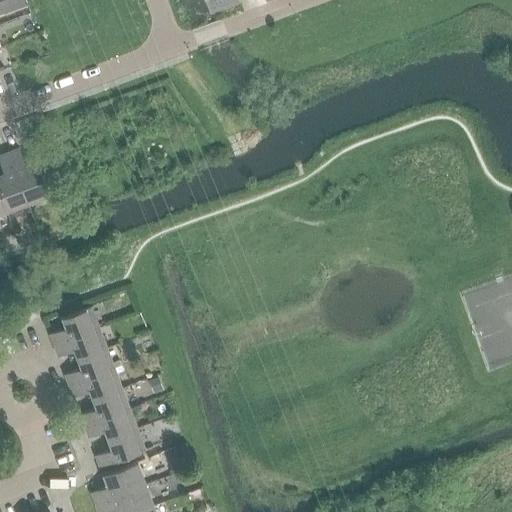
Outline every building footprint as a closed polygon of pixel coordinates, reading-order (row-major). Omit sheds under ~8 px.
[(22,0),(10,0),(14,9),(24,5),(22,0)] [(204,0),(209,12),(237,1),(236,0),(204,0)] [(7,152),(26,203),(49,195),(35,160),(24,164),(18,148),(7,152)] [(0,173),(0,197),(5,211),(26,203),(7,152),(0,154),(0,165),(3,172),(0,173)] [(47,155),(37,159),(41,170),(51,166),(47,155)] [(48,333),(52,344),(98,327),(90,306),(60,317),(64,328),(48,333)] [(76,359),(106,347),(98,327),(52,344),(57,355),(72,349),(76,359)] [(64,374),(68,385),(114,367),(106,347),(76,359),(79,368),(64,374)] [(88,390),(91,399),(121,388),(114,367),(68,385),(72,396),(88,390)] [(148,379),(153,392),(162,389),(157,376),(148,379)] [(83,425),(129,408),(121,388),(91,399),(95,408),(79,414),(83,425)] [(103,430),(106,440),(137,428),(129,408),(83,425),(87,436),(103,430)] [(99,467),(145,449),(137,428),(106,440),(110,449),(94,455),(99,467)] [(94,502),(145,483),(136,461),(101,474),(106,486),(90,492),(94,502)] [(100,511),(114,507),(115,511),(133,511),(153,505),(145,483),(94,502),(97,511),(100,511)]
